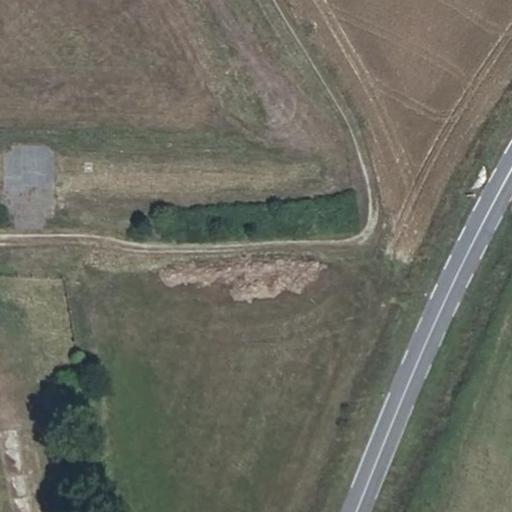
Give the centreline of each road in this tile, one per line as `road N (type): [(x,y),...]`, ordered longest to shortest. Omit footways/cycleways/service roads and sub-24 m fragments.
road 1 (track): [(0,235),(94,237),(131,252),(358,240),(372,226),(369,170),(339,90),(278,0)]
road 2 (tertiary): [(354,511),(440,303),(511,167)]
